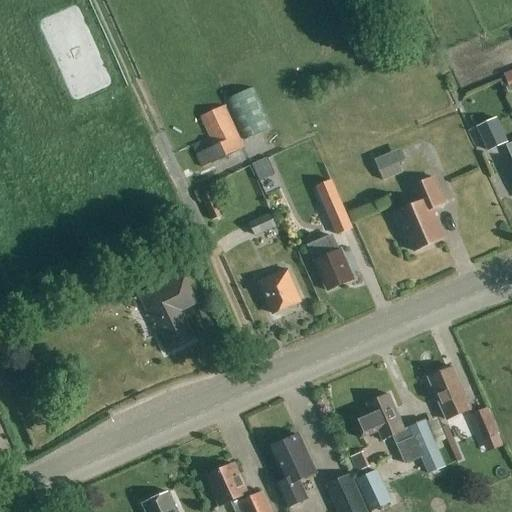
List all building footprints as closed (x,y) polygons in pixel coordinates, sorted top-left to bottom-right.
[(197,99),(201,110),(226,101),(221,89),(197,99)] [(268,131),(251,91),(227,101),(245,141),(268,131)] [(201,117),(215,147),(197,155),(203,168),(245,148),(224,106),(201,117)] [(496,119),(477,128),(488,151),(507,143),(496,119)] [(374,162),(384,183),(402,175),(398,165),(406,162),(401,150),(374,162)] [(260,184),(274,178),(267,161),(253,167),(260,184)] [(434,178),(411,188),(418,204),(395,214),(406,239),(408,238),(414,252),(444,239),(432,210),(445,204),(434,178)] [(352,229),(340,200),(332,181),(317,187),(338,235),(352,229)] [(202,201),(212,222),(223,216),(213,196),(202,201)] [(249,225),(256,239),(276,229),(270,216),(249,225)] [(309,247),(316,262),(315,262),(328,292),(355,280),(342,250),(339,252),(332,237),(309,247)] [(273,315),(301,302),(286,269),(258,281),(273,315)] [(170,349),(194,338),(182,311),(199,303),(184,272),(137,295),(157,335),(162,333),(170,349)] [(472,411),(453,368),(428,378),(448,422),(472,411)] [(446,467),(426,421),(405,430),(389,395),(367,404),(369,408),(361,411),(363,415),(352,420),(361,439),(379,431),(383,441),(393,436),(406,465),(421,458),(429,475),(446,467)] [(498,437),(487,410),(471,417),(482,444),(498,437)] [(298,435),(270,448),(285,480),(275,485),(287,510),(309,500),(300,481),(316,474),(298,435)] [(270,511),(262,493),(249,498),(234,465),(207,477),(214,491),(211,492),(219,510),(237,502),(237,504),(232,506),(234,511),(270,511)] [(375,511),(392,504),(377,472),(356,482),(369,511),(375,511)] [(367,511),(352,475),(326,486),(337,511),(367,511)] [(177,511),(168,492),(142,504),(145,511),(177,511)]
